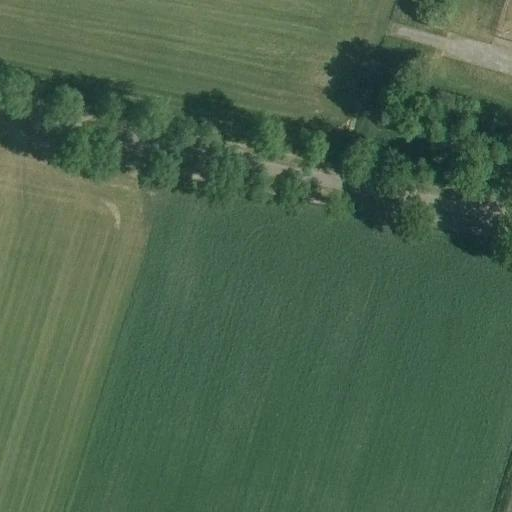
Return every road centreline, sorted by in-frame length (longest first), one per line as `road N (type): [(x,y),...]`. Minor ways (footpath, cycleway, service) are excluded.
road 1 (unclassified): [(0,115),(511,218)]
road 2 (unknown): [(511,65),(389,29)]
